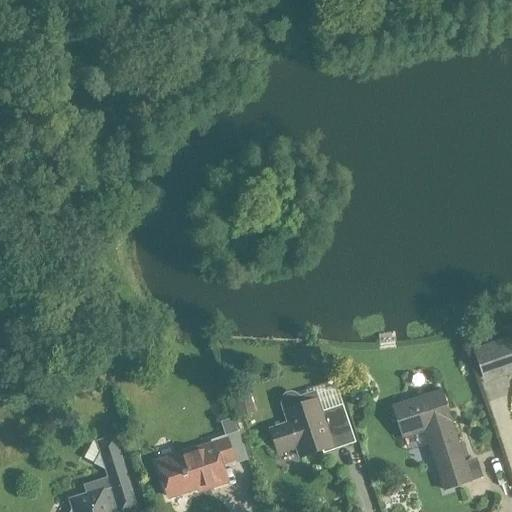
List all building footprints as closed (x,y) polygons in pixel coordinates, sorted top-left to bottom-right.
[(477,369),(511,357),(511,335),(502,339),(502,341),(471,352),(477,369)] [(233,397),(239,418),(255,413),(249,392),(233,397)] [(280,406),(287,425),(271,430),(278,451),(297,445),(301,456),(331,446),(331,445),(353,437),(343,405),(320,412),(313,393),(299,397),(294,394),(290,392),(285,394),(282,397),(280,401),(280,406)] [(440,392),(393,408),(402,437),(425,429),(445,490),(470,482),(440,392)] [(235,464),(225,435),(210,440),(211,441),(213,440),(215,447),(194,454),(193,451),(157,462),(168,497),(212,483),(213,486),(226,481),(222,468),(235,464)] [(68,501),(72,510),(70,511),(133,511),(138,510),(115,436),(95,442),(99,454),(94,464),(104,469),(106,478),(85,485),(88,495),(68,501)]
